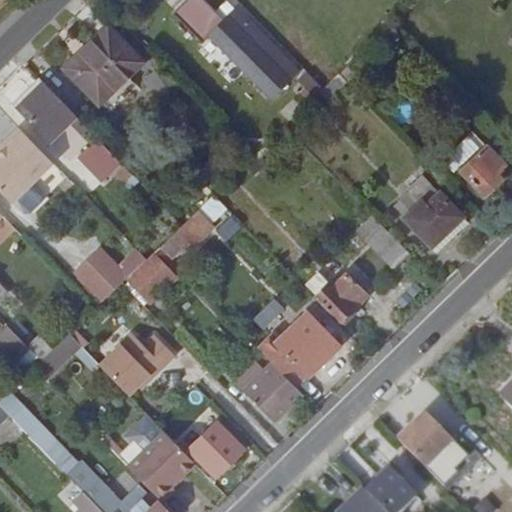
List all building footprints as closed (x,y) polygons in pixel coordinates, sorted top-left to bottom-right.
[(216,38),(232,23),(210,0),(195,0),(180,15),(208,45),(216,38)] [(278,100),(305,75),(295,64),(285,74),(248,37),(258,28),(243,12),(232,23),(216,38),(278,100)] [(105,107),(152,62),(119,27),(72,71),(105,107)] [(285,74),(295,64),(258,28),(248,37),(285,74)] [(337,104),(355,85),(346,75),(329,91),(327,94),(337,104)] [(79,124),(84,119),(47,82),(21,106),(57,144),(79,124)] [(105,141),(84,119),(79,124),(100,146),(105,141)] [(511,164),(511,138),(493,119),(480,131),(494,145),(511,164)] [(338,147),(348,137),(337,125),(327,136),(338,147)] [(60,164),(26,130),(13,143),(16,147),(4,159),(0,162),(0,185),(19,204),(60,164)] [(504,174),(511,167),(511,164),(494,145),(480,131),(457,153),(470,167),(467,170),(493,196),(510,180),(504,174)] [(110,183),(129,166),(105,141),(100,146),(86,158),(110,183)] [(16,147),(13,143),(0,155),(4,159),(16,147)] [(428,199),(433,205),(446,193),(425,172),(402,195),(409,203),(402,210),(409,218),(428,199)] [(409,218),(408,219),(437,248),(463,224),(468,230),(470,232),(476,225),(446,193),(433,205),(428,199),(409,218)] [(0,225),(9,217),(0,207),(0,225)] [(225,239),(244,227),(235,214),(216,226),(225,239)] [(374,240),(389,227),(379,217),(365,230),(374,240)] [(468,230),(463,224),(437,248),(443,254),(468,230)] [(417,256),(389,227),(374,240),(402,269),(417,256)] [(176,258),(194,241),(184,232),(167,248),(176,258)] [(157,305),(185,278),(164,256),(136,282),(157,305)] [(322,296),(335,284),(325,273),(312,285),(322,296)] [(346,323),(373,298),(352,275),(338,288),(335,284),(322,296),(321,297),(346,323)] [(0,305),(12,294),(1,283),(0,283),(0,305)] [(154,330),(161,324),(132,294),(125,299),(154,330)] [(317,383),(352,349),(319,315),(288,344),(283,339),(268,353),(282,367),(305,391),(315,381),(317,383)] [(10,351),(25,337),(17,329),(3,344),(10,351)] [(104,366),(134,396),(154,376),(157,379),(179,357),(159,337),(148,347),(136,335),(104,366)] [(38,351),(35,348),(25,337),(10,351),(24,364),(38,351)] [(63,369),(85,347),(75,337),(58,353),(52,358),(63,369)] [(46,359),(49,362),(52,358),(58,353),(44,339),(35,348),(38,351),(46,359)] [(46,359),(38,351),(24,364),(31,372),(46,359)] [(50,381),(63,369),(52,358),(49,362),(40,370),(50,381)] [(278,421),(307,393),(305,391),(282,367),(252,395),(278,421)] [(12,398),(1,387),(0,388),(0,408),(4,405),(12,398)] [(12,398),(4,405),(15,415),(82,485),(89,491),(109,511),(125,511),(128,510),(132,506),(91,463),(88,466),(19,391),(12,398)] [(0,429),(15,415),(4,405),(0,408),(0,429)] [(431,416),(402,442),(431,472),(458,446),(431,416)] [(252,449),(226,421),(221,426),(248,453),(252,449)] [(230,470),(248,453),(221,426),(204,441),(230,470)] [(201,464),(170,433),(135,468),(157,492),(167,501),(168,502),(180,490),(177,488),(201,464)] [(195,449),(223,477),(230,470),(204,441),(195,449)] [(474,495),(494,469),(478,456),(458,483),(474,495)] [(403,511),(424,492),(400,467),(371,494),(388,511),(403,511)] [(132,506),(128,510),(130,511),(143,511),(158,498),(150,489),(132,506)] [(109,511),(89,491),(80,500),(87,507),(81,511),(109,511)] [(388,511),(371,494),(368,491),(345,511),(388,511)] [(172,511),(159,498),(158,498),(143,511),(172,511)] [(476,511),(496,511),(490,498),(474,505),(476,511)]
